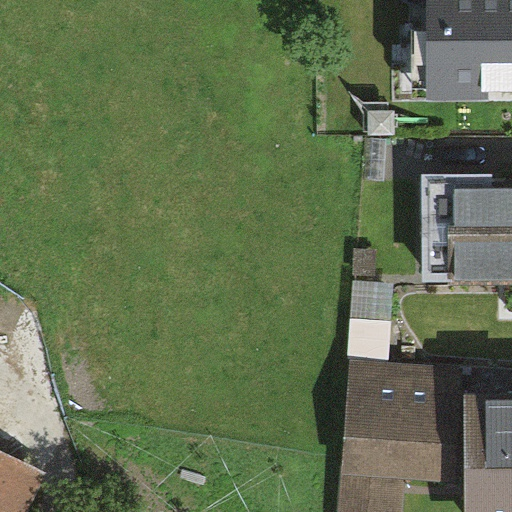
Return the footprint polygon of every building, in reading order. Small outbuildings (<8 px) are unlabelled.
[(511,0),(453,1),(453,92),(511,91),(511,0)] [(416,4),(373,4),(374,68),(416,67),(416,4)] [(511,186),(436,186),(435,269),(511,270),(511,186)] [(511,511),(511,394),(461,396),(464,511),(511,511)] [(0,511),(3,511),(19,479),(0,470),(0,511)]
